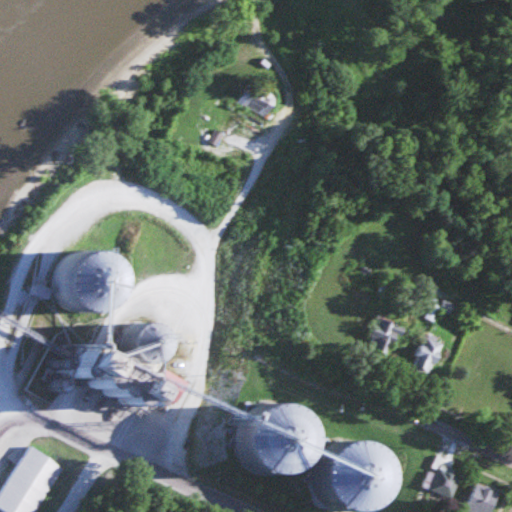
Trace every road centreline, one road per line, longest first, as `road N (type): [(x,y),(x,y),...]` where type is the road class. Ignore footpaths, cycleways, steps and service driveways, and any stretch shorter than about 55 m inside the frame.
road 1 (residential): [(223,340),(183,317),(177,301),(187,267),(256,182),(289,106),(255,31)]
road 2 (residential): [(511,458),(223,340)]
road 3 (residential): [(205,242),(178,216),(138,203),(125,208),(6,382)]
road 4 (tertiary): [(0,398),(248,511)]
road 5 (residential): [(168,481),(223,340)]
